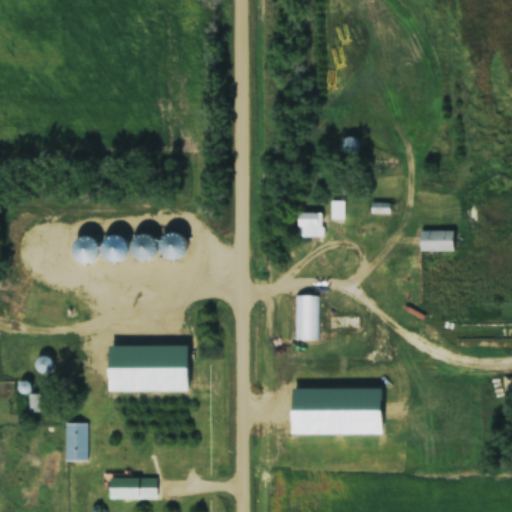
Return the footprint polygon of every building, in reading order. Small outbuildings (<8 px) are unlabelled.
[(343,154),(359,153),(358,139),(342,140),(343,154)] [(344,202),(331,202),(331,220),(344,220),(344,202)] [(372,215),(390,215),(390,204),(372,204),(372,215)] [(324,214),(300,214),(300,238),(324,238),(324,214)] [(455,231),(421,231),(421,252),(455,252),(455,231)] [(160,241),(168,260),(186,252),(178,233),(160,241)] [(423,283),(423,268),(386,268),(386,283),(423,283)] [(97,301),(114,301),(114,287),(97,287),(97,301)] [(425,309),(425,288),(388,288),(388,309),(425,309)] [(295,342),(318,342),(318,297),(295,297),(295,342)] [(112,392),(191,392),(190,347),(112,347),(112,392)] [(54,367),(45,357),(35,365),(44,375),(54,367)] [(30,413),(39,412),(38,396),(30,397),(30,413)] [(88,462),(88,424),(65,424),(65,463),(88,462)] [(157,501),(157,478),(111,478),(111,501),(157,501)]
